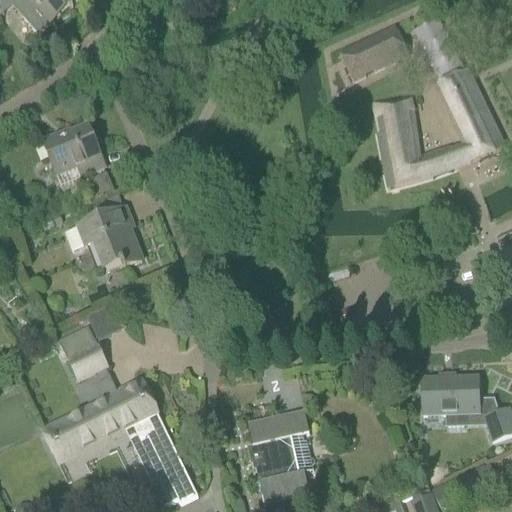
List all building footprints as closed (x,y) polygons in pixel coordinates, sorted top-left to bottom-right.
[(0,0),(0,6),(6,1),(38,38),(54,23),(68,11),(69,12),(72,9),(71,8),(77,2),(75,0),(0,0)] [(227,0),(211,0),(210,1),(223,18),(234,9),(227,0)] [(187,4),(177,11),(185,20),(194,13),(187,4)] [(353,86),(408,59),(394,30),(339,57),(353,86)] [(457,170),(506,153),(467,74),(433,90),(460,145),(450,150),(457,170)] [(447,149),(419,159),(410,100),(372,106),(380,136),(377,137),(387,192),(435,178),(457,170),(450,150),(447,149)] [(60,189),(104,171),(87,128),(70,135),(71,138),(60,142),(58,138),(42,144),(60,189)] [(107,177),(87,184),(94,202),(114,194),(107,177)] [(126,234),(133,231),(125,211),(75,231),(75,232),(64,236),(71,255),(82,251),(83,253),(92,250),(100,273),(94,275),(95,277),(120,267),(122,273),(126,272),(125,271),(141,264),(133,244),(130,245),(126,234)] [(108,401),(42,434),(57,466),(147,421),(157,440),(135,451),(133,452),(163,511),(176,505),(178,509),(197,500),(166,435),(156,417),(141,385),(117,397),(109,380),(106,372),(108,372),(95,345),(89,331),(59,345),(78,385),(96,377),(107,400),(108,401)] [(493,402),(478,403),(478,381),(421,383),(423,420),(445,419),(446,430),(464,430),(464,419),(479,418),(484,417),(485,421),(484,421),(492,446),(511,439),(511,423),(508,413),(498,416),(493,402)] [(302,440),(309,438),(303,415),(247,427),(252,450),(255,450),(257,459),(249,461),(255,488),(259,487),(264,509),(309,499),(304,476),(312,475),(306,445),(303,446),(302,440)] [(479,493),(489,487),(481,469),(470,474),(479,493)] [(438,511),(463,500),(454,482),(429,494),(438,511)] [(435,511),(431,501),(411,508),(412,511),(435,511)]
